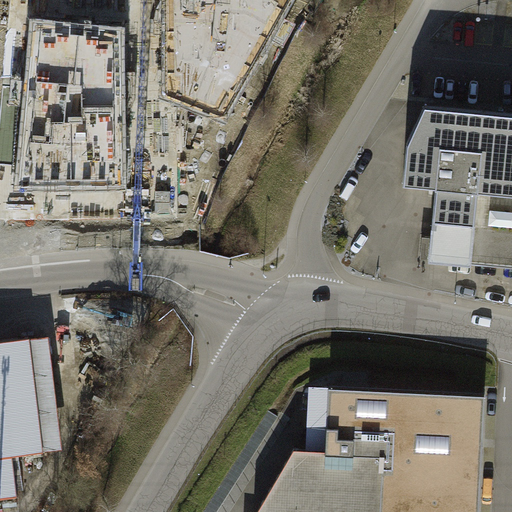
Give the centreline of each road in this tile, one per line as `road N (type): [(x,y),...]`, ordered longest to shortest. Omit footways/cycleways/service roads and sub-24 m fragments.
road 1 (residential): [(446,0),(316,198),(307,223),(316,302)]
road 2 (unclassified): [(0,283),(155,274),(271,320)]
road 3 (residential): [(271,320),(146,511)]
road 4 (residential): [(511,337),(316,302)]
